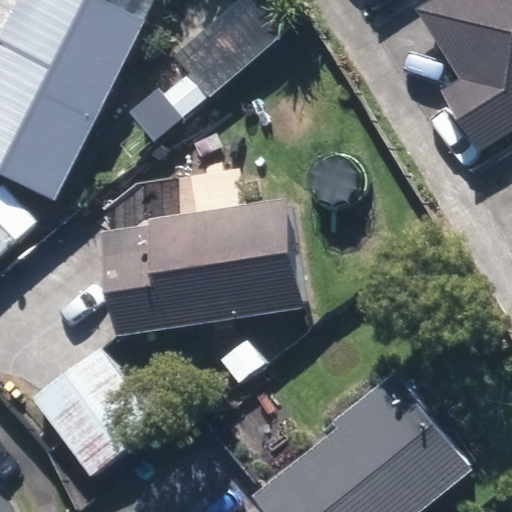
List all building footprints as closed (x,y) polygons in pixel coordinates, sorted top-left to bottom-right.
[(0,71),(0,161),(67,196),(158,15),(128,0),(0,0),(0,31),(17,39),(0,71)] [(451,88),(487,148),(511,132),(511,0),(434,0),(422,8),(466,78),(451,88)] [(111,230),(126,333),(307,305),(291,196),(156,218),(157,224),(111,230)] [(0,263),(26,239),(0,211),(0,263)] [(40,395),(96,473),(164,425),(109,346),(40,395)] [(268,511),(424,511),(481,466),(475,460),(490,448),(475,429),(460,440),(404,371),(343,421),(348,427),(264,493),(275,507),(268,511)]
